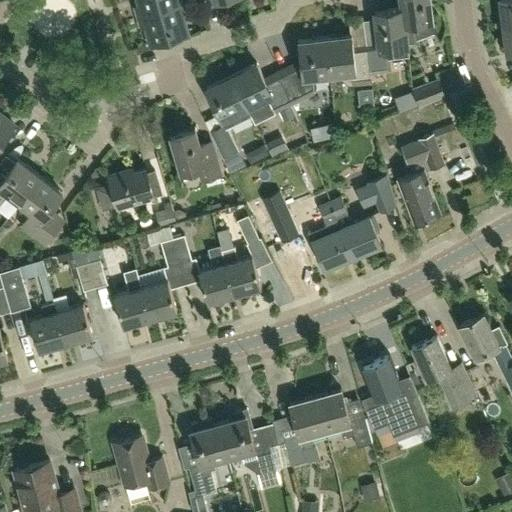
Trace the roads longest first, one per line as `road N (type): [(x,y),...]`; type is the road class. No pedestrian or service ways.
road 1 (tertiary): [(0,412),(280,335),(395,288),(511,226)]
road 2 (residential): [(0,59),(38,90),(49,114),(95,140),(139,95),(165,87),(190,50),(279,21),(293,0)]
road 3 (residential): [(511,140),(470,58),(462,0)]
